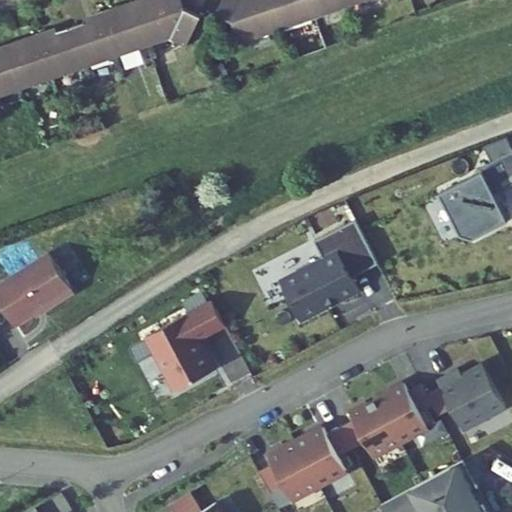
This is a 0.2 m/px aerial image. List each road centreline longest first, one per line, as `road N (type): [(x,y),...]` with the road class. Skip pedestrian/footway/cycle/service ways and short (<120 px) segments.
road 1 (track): [(0,389),(250,230),(511,122)]
road 2 (residential): [(107,471),(249,411),(398,332),(511,306)]
